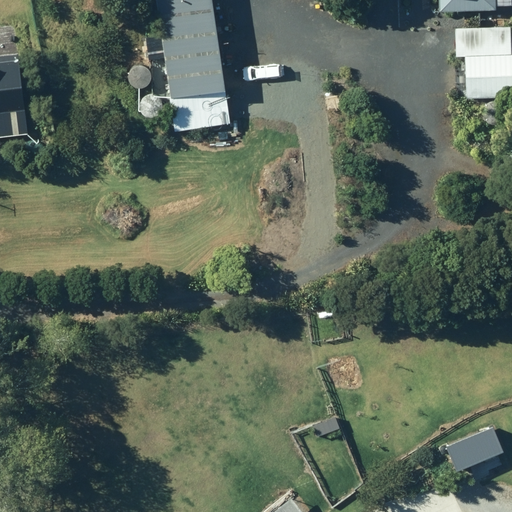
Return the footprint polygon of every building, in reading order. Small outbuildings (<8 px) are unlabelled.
[(156,0),(175,132),(230,124),(212,0),(156,0)] [(438,0),(439,12),(496,11),(496,6),(511,5),(511,0),(438,0)] [(511,54),(510,55),(509,28),(455,29),(455,57),(465,57),(466,99),(511,97),(511,54)] [(0,137),(27,134),(16,55),(0,57),(0,137)] [(504,453),(494,428),(447,447),(458,473),(504,453)] [(302,511),(292,499),(277,511),(302,511)]
